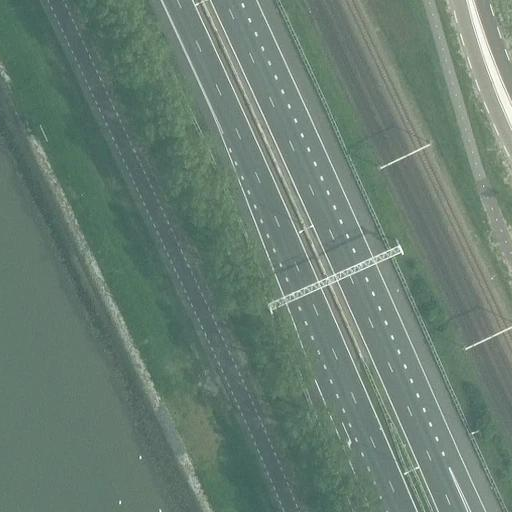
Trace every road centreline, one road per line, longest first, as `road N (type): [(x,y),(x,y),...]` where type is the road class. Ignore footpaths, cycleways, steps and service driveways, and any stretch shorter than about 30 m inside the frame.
road 1 (unclassified): [(290,511),(54,0)]
road 2 (motorway): [(174,0),(402,511)]
road 3 (motorway): [(435,470),(224,0)]
